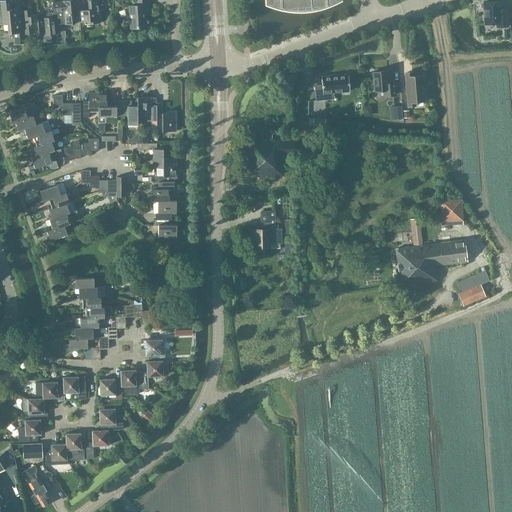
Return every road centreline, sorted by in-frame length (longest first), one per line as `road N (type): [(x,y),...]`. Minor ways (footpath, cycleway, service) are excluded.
road 1 (tertiary): [(85,511),(182,433),(212,375),(218,64)]
road 2 (residential): [(0,95),(83,75),(176,67)]
road 3 (residential): [(0,193),(122,151)]
